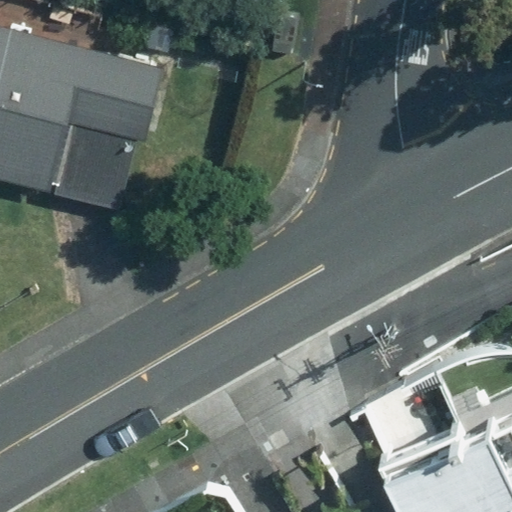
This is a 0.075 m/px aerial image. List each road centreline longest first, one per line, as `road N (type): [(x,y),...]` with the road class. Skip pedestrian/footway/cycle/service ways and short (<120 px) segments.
road 1 (secondary): [(0,457),(393,230)]
road 2 (residential): [(393,230),(406,0)]
road 3 (secondary): [(393,230),(511,175)]
